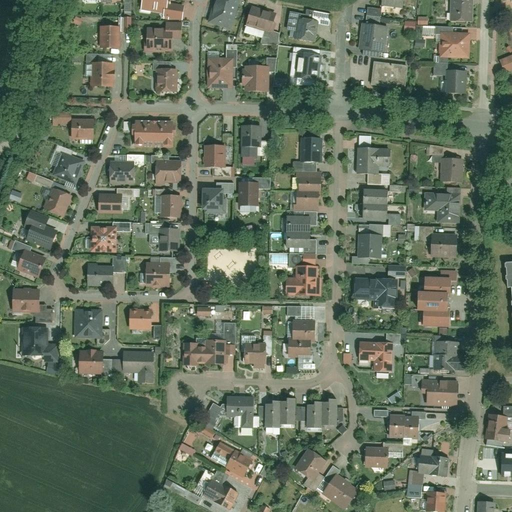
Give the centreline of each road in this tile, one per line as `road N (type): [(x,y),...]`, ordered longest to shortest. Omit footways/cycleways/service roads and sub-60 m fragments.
road 1 (residential): [(193,108),(122,113),(58,275),(82,297),(184,295),(192,144)]
road 2 (residential): [(483,128),(478,367),(464,489)]
road 3 (residential): [(332,109),(332,370)]
road 4 (residential): [(0,147),(28,120),(51,0)]
road 5 (residential): [(483,128),(332,109)]
road 6 (residential): [(332,370),(309,382),(204,383),(186,391)]
road 7 (residential): [(332,109),(193,108)]
road 8 (residential): [(486,0),(483,128)]
